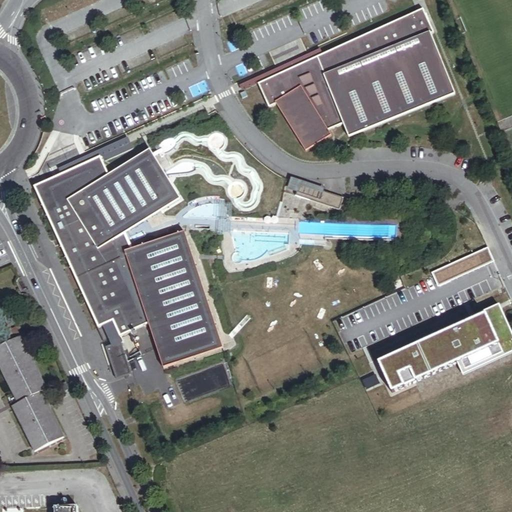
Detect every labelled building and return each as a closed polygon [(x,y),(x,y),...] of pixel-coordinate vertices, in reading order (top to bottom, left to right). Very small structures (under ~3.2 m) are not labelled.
[(454,96),(420,11),(319,52),(253,78),(267,113),(271,111),(305,155),(329,137),(327,131),(342,125),(347,138),(454,96)] [(319,52),(316,46),(251,72),(234,78),(237,84),(253,78),(319,52)] [(57,170),(60,176),(99,158),(101,164),(131,150),(128,144),(126,139),(57,170)] [(124,235),(179,201),(148,152),(107,177),(101,164),(99,158),(60,176),(33,188),(97,330),(101,328),(111,323),(118,339),(148,326),(162,370),(222,350),(183,234),(134,250),(124,235)] [(339,214),(344,199),(292,181),(288,192),(298,195),(296,199),(339,214)] [(230,206),(218,206),(218,221),(230,222),(230,206)] [(467,317),(415,334),(423,359),(417,361),(421,371),(463,358),(456,339),(473,333),(467,317)] [(111,323),(101,328),(110,347),(121,344),(118,339),(111,323)] [(19,335),(16,328),(7,332),(10,339),(19,335)] [(36,451),(62,439),(40,394),(46,391),(20,339),(0,348),(0,360),(21,403),(15,406),(36,451)] [(110,347),(104,349),(115,381),(124,378),(133,375),(122,343),(121,344),(110,347)] [(511,366),(496,373),(503,390),(511,385),(511,366)]
